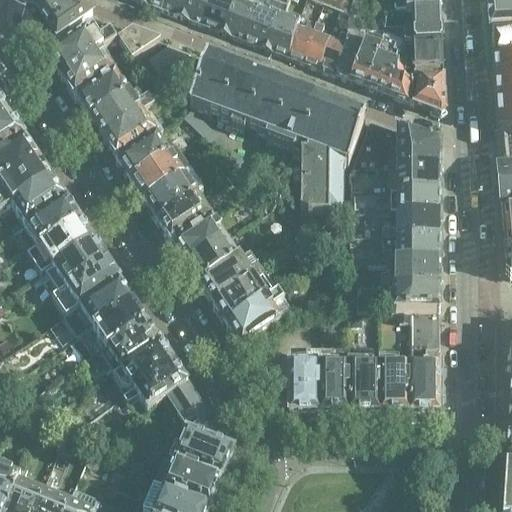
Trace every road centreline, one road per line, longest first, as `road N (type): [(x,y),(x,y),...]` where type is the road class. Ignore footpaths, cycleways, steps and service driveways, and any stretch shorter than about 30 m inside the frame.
road 1 (secondary): [(8,55),(279,461)]
road 2 (residential): [(463,143),(79,0)]
road 3 (tertiary): [(469,460),(279,461)]
road 4 (secondary): [(468,303),(463,143)]
road 5 (secondary): [(469,460),(468,303)]
road 6 (secondary): [(463,143),(455,0)]
